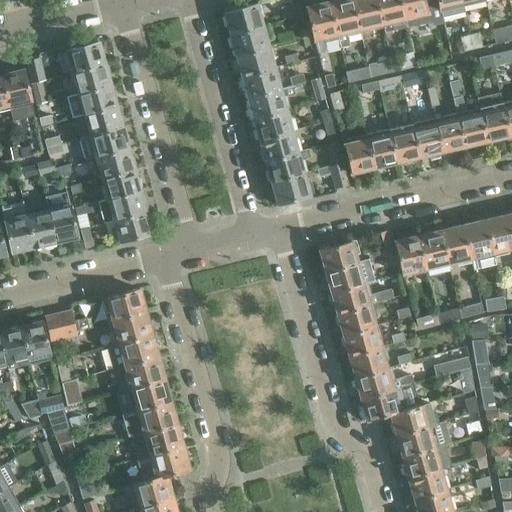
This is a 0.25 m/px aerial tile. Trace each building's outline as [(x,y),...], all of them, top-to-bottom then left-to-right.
[(339,48),(349,46),(346,33),(359,30),(352,0),(333,0),(328,1),(336,35),(339,48)] [(375,0),(352,0),(359,30),(382,25),(375,0)] [(375,0),(382,25),(383,31),(406,26),(399,0),(375,0)] [(436,0),(399,0),(406,26),(428,21),(429,26),(442,23),(441,15),(440,10),(439,10),(438,6),(436,0)] [(436,0),(438,6),(439,10),(440,10),(441,15),(462,10),(461,5),(460,0),(436,0)] [(326,50),(323,38),(336,35),(328,1),(306,6),(313,40),(316,52),(326,50)] [(234,7),(222,10),(229,36),(264,26),(259,8),(258,9),(256,4),(234,10),(234,7)] [(285,7),(287,18),(300,15),(297,4),(285,7)] [(264,26),(229,36),(230,37),(228,39),(230,45),(233,46),(235,56),(270,46),(264,26)] [(507,40),(504,26),(491,29),(494,43),(507,40)] [(277,35),(279,44),(293,40),(291,31),(277,35)] [(478,33),(468,35),(472,50),(481,48),(478,33)] [(472,50),(468,35),(458,37),(462,52),(472,50)] [(65,57),(70,72),(104,63),(98,42),(97,42),(96,39),(86,42),(87,45),(66,50),(67,56),(65,57)] [(270,46),(235,56),(236,58),(234,60),(236,66),(238,67),(241,77),(275,68),(270,46)] [(511,49),(489,55),(492,66),(511,60),(511,49)] [(283,56),(285,65),(299,61),(297,53),(283,56)] [(414,65),(412,53),(402,56),(404,67),(414,65)] [(492,68),(492,66),(489,55),(477,57),(480,71),(492,68)] [(25,61),(31,83),(45,79),(39,57),(25,61)] [(367,63),(368,66),(370,76),(393,71),(390,59),(376,63),(376,61),(367,63)] [(104,63),(70,72),(76,93),(110,84),(107,74),(109,72),(107,66),(105,64),(104,63)] [(344,71),(347,82),(370,76),(368,66),(344,71)] [(275,68),(241,77),(242,79),(240,81),(242,87),(244,88),(247,99),(282,89),(281,88),(275,68)] [(2,73),(0,73),(0,76),(8,109),(31,104),(31,101),(32,101),(28,85),(26,85),(22,69),(12,71),(12,69),(2,71),(2,73)] [(425,82),(422,70),(400,75),(402,85),(403,87),(425,82)] [(331,73),(323,75),(326,87),(334,85),(331,73)] [(290,78),(292,84),(292,87),(306,83),(304,74),(290,78)] [(402,85),(400,75),(377,80),(379,88),(380,91),(402,85)] [(324,99),(319,79),(309,82),(315,102),(324,99)] [(379,88),(377,80),(354,86),(355,94),(379,88)] [(41,81),(31,84),(36,104),(47,101),(41,81)] [(450,84),(457,115),(465,146),(487,141),(480,110),(466,113),(459,82),(450,84)] [(76,93),(82,115),(116,105),(113,95),(115,93),(113,87),(111,86),(110,84),(76,93)] [(282,89),(247,99),(250,108),(248,110),(250,116),(252,117),(253,119),(287,110),(284,97),(294,94),(292,87),(292,84),(281,88),(282,89)] [(430,106),(431,109),(440,107),(435,88),(427,90),(429,101),(430,106)] [(333,111),(343,108),(338,90),(328,93),(333,111)] [(478,100),(480,110),(487,141),(509,136),(501,105),(499,95),(478,100)] [(511,102),(501,105),(509,136),(511,134),(511,102)] [(116,105),(82,115),(88,135),(122,126),(119,116),(121,114),(119,108),(117,107),(116,105)] [(322,123),(330,121),(327,109),(318,111),(322,123)] [(287,110),(253,119),(256,129),(254,131),(256,137),(258,138),(259,141),(293,131),(287,110)] [(39,118),(41,126),(53,123),(51,115),(39,118)] [(457,115),(434,121),(441,151),(465,146),(457,115)] [(336,141),(330,121),(322,123),(327,144),(336,141)] [(434,121),(412,126),(419,156),(441,151),(434,121)] [(53,123),(41,126),(45,147),(60,143),(54,122),(53,123)] [(122,126),(88,135),(93,157),(128,147),(127,145),(129,143),(127,136),(125,135),(122,126)] [(412,126),(389,131),(396,162),(419,156),(412,126)] [(293,131),(259,141),(262,149),(260,152),(262,158),(264,159),(265,161),(299,152),(293,131)] [(389,131),(366,136),(373,167),(396,162),(389,131)] [(366,136),(348,141),(347,138),(343,139),(351,172),(373,167),(366,136)] [(336,141),(327,144),(324,144),(330,165),(341,162),(336,141)] [(60,143),(45,147),(47,155),(62,151),(60,143)] [(10,160),(20,158),(17,146),(7,148),(10,160)] [(128,147),(93,157),(99,177),(134,168),(133,166),(135,164),(133,157),(131,157),(128,147)] [(299,152),(265,161),(267,170),(266,173),(268,179),(270,180),(271,182),(305,173),(299,152)] [(49,161),(37,163),(39,172),(55,169),(53,168),(49,161)] [(330,165),(327,166),(316,169),(318,177),(329,174),(332,183),(333,183),(334,188),(348,184),(342,162),(341,162),(330,165)] [(21,166),(22,168),(24,177),(39,174),(39,172),(37,163),(21,166)] [(53,168),(59,175),(71,172),(68,163),(53,168)] [(134,168),(99,177),(105,199),(140,189),(140,187),(141,184),(139,178),(137,178),(134,168)] [(305,173),(271,182),(277,203),(278,203),(279,206),(289,203),(288,200),(309,194),(308,190),(309,189),(305,173)] [(81,192),(79,183),(69,186),(71,195),(81,192)] [(143,198),(140,189),(105,199),(98,201),(104,222),(111,220),(146,210),(145,207),(147,206),(145,199),(143,198)] [(66,192),(44,197),(46,207),(55,242),(57,241),(59,243),(65,241),(68,239),(76,237),(66,192)] [(0,206),(3,219),(11,252),(21,250),(24,251),(30,250),(32,247),(33,247),(25,212),(22,201),(0,206)] [(92,211),(90,203),(84,205),(75,207),(77,215),(92,211)] [(33,210),(25,212),(33,247),(43,245),(45,246),(51,245),(54,242),(55,242),(46,207),(45,204),(32,207),(33,210)] [(146,210),(111,220),(114,228),(118,241),(140,235),(141,238),(151,235),(151,232),(152,232),(146,210)] [(511,228),(509,213),(485,219),(493,253),(511,249),(511,228)] [(485,219),(462,224),(470,259),(473,270),(496,265),(493,253),(485,219)] [(462,224),(440,229),(448,264),(470,259),(462,224)] [(92,234),(90,225),(79,228),(81,237),(92,234)] [(387,229),(371,233),(377,256),(392,251),(387,229)] [(440,229),(418,235),(426,269),(448,264),(440,229)] [(418,235),(394,240),(402,275),(426,269),(418,235)] [(319,246),(320,248),(320,249),(318,250),(324,271),(358,262),(354,246),(353,246),(351,240),(330,246),(329,244),(319,246)] [(358,262),(324,271),(325,273),(323,275),(325,282),(328,283),(330,293),(364,283),(375,279),(373,271),(362,274),(358,262)] [(364,283),(330,293),(331,294),(329,297),(331,303),(333,304),(336,314),(370,304),(392,297),(389,288),(367,294),(364,283)] [(145,311),(138,288),(105,297),(106,303),(110,321),(145,311)] [(503,296),(484,299),(486,311),(505,308),(503,296)] [(460,318),(482,312),(480,302),(458,308),(460,318)] [(370,304),(336,314),(337,316),(335,318),(337,325),(340,326),(342,335),(376,326),(370,304)] [(458,306),(436,312),(438,324),(460,318),(458,308),(458,306)] [(396,320),(410,316),(407,307),(393,311),(396,320)] [(70,310),(56,314),(62,338),(75,336),(74,331),(72,321),(70,310)] [(147,321),(145,311),(110,321),(116,343),(151,334),(151,332),(152,332),(149,320),(147,321)] [(436,312),(415,318),(417,326),(421,329),(438,324),(436,312)] [(62,338),(56,314),(45,316),(52,348),(53,348),(77,342),(75,336),(62,338)] [(86,317),(72,321),(74,331),(88,327),(86,317)] [(28,324),(20,326),(28,362),(49,357),(41,321),(38,322),(36,320),(29,321),(28,324)] [(487,339),(485,324),(469,326),(471,340),(484,339),(487,339)] [(6,329),(0,330),(0,339),(6,367),(28,362),(20,326),(16,327),(14,325),(8,326),(6,329)] [(376,326),(342,335),(343,337),(341,339),(343,346),(345,347),(348,356),(382,346),(376,326)] [(387,337),(390,344),(401,341),(399,333),(387,337)] [(151,334),(116,343),(123,366),(157,357),(155,346),(157,346),(153,335),(151,335),(151,334)] [(487,361),(484,339),(471,340),(474,362),(487,361)] [(382,346),(348,356),(349,358),(347,360),(349,367),(351,368),(354,378),(388,368),(382,346)] [(394,358),(396,366),(407,363),(405,355),(394,358)] [(160,366),(157,357),(123,366),(112,369),(118,391),(129,388),(164,379),(163,376),(165,376),(162,365),(160,366)] [(64,358),(55,360),(61,382),(70,380),(64,358)] [(438,373),(464,366),(462,358),(436,365),(438,373)] [(474,362),(479,386),(490,385),(487,361),(474,362)] [(388,368),(354,378),(354,379),(353,382),(355,388),(357,389),(360,399),(398,388),(398,387),(413,382),(410,374),(391,379),(388,368)] [(463,390),(471,389),(469,376),(460,377),(463,390)] [(81,402),(75,379),(61,383),(66,406),(81,402)] [(164,379),(129,388),(135,411),(170,402),(168,391),(169,391),(166,380),(164,381),(164,379)] [(495,409),(490,385),(479,386),(483,409),(485,409),(495,409)] [(398,388),(360,399),(363,408),(361,410),(363,417),(366,418),(366,420),(389,414),(394,412),(394,411),(400,409),(397,398),(401,398),(398,388)] [(468,414),(476,412),(473,394),(465,396),(468,414)] [(9,395),(2,399),(8,410),(16,407),(9,395)] [(40,414),(62,409),(59,395),(37,400),(40,414)] [(36,399),(20,403),(28,418),(40,414),(37,400),(36,399)] [(394,412),(389,414),(392,423),(390,425),(392,431),(394,432),(395,435),(435,424),(428,401),(400,409),(394,411),(394,412)] [(135,411),(122,415),(128,437),(131,435),(176,424),(176,422),(177,421),(174,410),(172,411),(170,402),(135,411)] [(16,407),(8,410),(14,422),(22,418),(16,407)] [(49,413),(55,433),(57,432),(70,429),(71,429),(71,428),(68,418),(65,408),(49,413)] [(495,409),(485,409),(487,420),(498,419),(498,409),(495,409)] [(77,416),(68,418),(71,428),(79,425),(77,416)] [(444,421),(435,424),(395,435),(398,444),(396,447),(398,452),(400,454),(401,456),(435,447),(444,444),(450,443),(444,421)] [(466,424),(467,433),(480,431),(478,422),(466,424)] [(17,440),(38,428),(36,424),(27,426),(13,433),(17,440)] [(176,424),(131,435),(138,459),(148,456),(182,447),(180,436),(182,436),(179,425),(177,426),(176,424)] [(57,432),(63,455),(66,454),(75,451),(77,451),(70,429),(57,432)] [(474,457),(484,454),(481,439),(470,442),(474,457)] [(52,462),(44,441),(34,447),(43,467),(45,466),(52,462)] [(450,464),(444,444),(435,447),(401,456),(404,465),(402,467),(404,474),(407,475),(407,476),(441,467),(450,464)] [(182,447),(148,456),(138,459),(140,468),(150,465),(153,476),(160,475),(161,477),(166,475),(177,472),(189,469),(182,447)] [(511,447),(492,448),(493,456),(507,455),(511,455),(511,447)] [(66,454),(72,477),(75,476),(81,475),(75,451),(66,454)] [(484,454),(474,457),(478,468),(486,465),(484,454)] [(507,455),(493,456),(495,464),(508,463),(507,455)] [(7,462),(0,465),(0,491),(8,487),(18,480),(7,462)] [(61,482),(52,462),(45,466),(54,486),(61,482)] [(441,467),(407,476),(410,486),(408,489),(410,495),(413,496),(413,497),(446,488),(441,467)] [(75,476),(80,495),(94,492),(89,472),(81,475),(75,476)] [(130,482),(137,506),(171,496),(171,495),(173,494),(170,484),(168,484),(166,475),(161,477),(160,475),(153,476),(130,482)] [(490,485),(488,476),(474,480),(477,489),(490,485)] [(511,478),(497,479),(500,492),(511,491),(511,478)] [(54,486),(49,489),(51,492),(62,495),(65,493),(61,482),(54,486)] [(8,487),(0,491),(0,511),(7,511),(19,506),(8,487)] [(446,488),(413,497),(416,507),(414,510),(414,511),(443,511),(453,509),(446,488)] [(171,496),(137,506),(138,511),(177,511),(176,506),(174,507),(171,496)] [(492,505),(490,498),(476,502),(479,509),(492,505)] [(98,511),(94,500),(83,504),(86,511),(98,511)] [(511,500),(501,501),(503,509),(511,508),(511,500)] [(73,511),(69,503),(59,508),(61,511),(73,511)]
